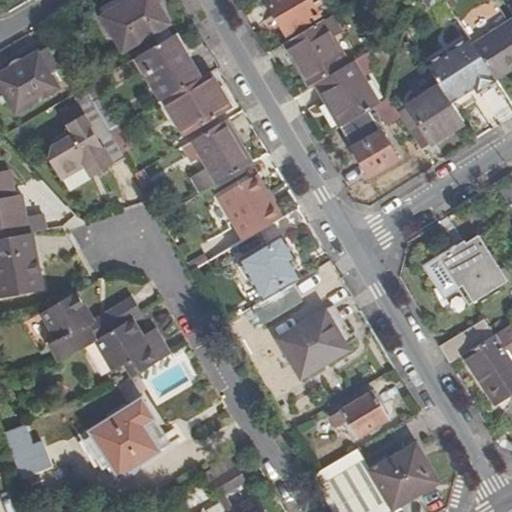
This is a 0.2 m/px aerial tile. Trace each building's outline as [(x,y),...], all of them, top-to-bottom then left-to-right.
[(152,0),(133,0),(103,18),(124,52),(168,27),(152,0)] [(310,0),(266,0),(288,36),(320,17),(310,0)] [(453,0),(443,0),(450,9),(456,5),(453,0)] [(332,17),(322,23),(332,39),(342,33),(332,17)] [(511,21),(474,46),(493,76),(510,66),(511,69),(511,21)] [(348,66),(332,39),(322,23),(289,42),(298,58),(294,60),(310,88),(315,86),(348,66)] [(163,101),(165,100),(198,80),(174,38),(138,59),(163,101)] [(438,84),(458,114),(483,98),(479,92),(496,81),(493,76),(474,46),(469,39),(427,67),(438,84)] [(47,47),(0,75),(0,83),(17,113),(58,89),(50,76),(61,70),(47,47)] [(375,107),(379,105),(354,63),(348,66),(315,86),(322,98),(325,96),(343,126),(367,112),(375,107)] [(198,80),(165,100),(185,135),(230,109),(209,73),(198,80)] [(120,126),(95,84),(87,89),(94,101),(112,131),(120,126)] [(438,84),(406,105),(431,145),(464,124),(458,114),(438,84)] [(379,105),(375,107),(386,124),(400,116),(397,111),(390,99),(379,105)] [(84,116),(68,125),(71,130),(54,140),(45,153),(60,177),(84,163),(92,177),(126,157),(125,154),(112,131),(94,101),(80,109),(84,116)] [(397,111),(400,116),(422,151),(431,145),(406,105),(397,111)] [(84,116),(80,109),(79,108),(63,117),(68,125),(84,116)] [(397,160),(367,112),(343,126),(338,129),(369,178),(397,160)] [(227,123),(184,148),(192,162),(201,156),(208,169),(218,185),(252,165),(227,123)] [(112,131),(125,154),(134,148),(122,125),(120,126),(112,131)] [(218,185),(208,169),(192,179),(201,195),(218,185)] [(0,174),(0,240),(31,235),(32,234),(26,195),(7,199),(2,174),(0,174)] [(245,242),(284,220),(259,176),(220,199),(245,242)] [(511,185),(501,193),(511,209),(511,185)] [(0,298),(42,291),(31,235),(0,240),(0,298)] [(256,308),(292,286),(311,275),(288,235),(236,265),(248,286),(244,288),(256,308)] [(464,245),(441,260),(469,303),(505,281),(479,239),(466,248),(464,245)] [(301,302),(292,286),(256,308),(254,308),(264,324),(301,302)] [(50,345),(60,363),(96,341),(132,320),(141,315),(132,299),(94,322),(77,293),(42,314),(57,341),(50,345)] [(324,313),(278,340),(301,378),(347,351),(324,313)] [(132,320),(96,341),(113,371),(125,364),(133,378),(170,356),(157,335),(145,342),(132,320)] [(484,323),(440,350),(449,365),(464,356),(493,337),(484,323)] [(511,324),(495,336),(511,361),(511,324)] [(511,361),(495,336),(493,337),(464,356),(483,384),(486,382),(499,402),(511,393),(511,361)] [(374,393),(331,419),(337,429),(348,423),(358,438),(389,420),(374,393)] [(120,477),(160,452),(144,426),(153,420),(141,401),(91,433),(93,436),(120,477)] [(24,428),(5,435),(22,479),(51,468),(42,443),(31,447),(24,428)] [(312,477),(332,511),(389,511),(437,484),(415,446),(370,472),(357,451),(312,477)] [(224,464),(202,478),(216,500),(245,481),(236,468),(229,472),(224,464)] [(223,511),(218,503),(202,511),(262,511),(255,499),(232,511),(223,511)]
